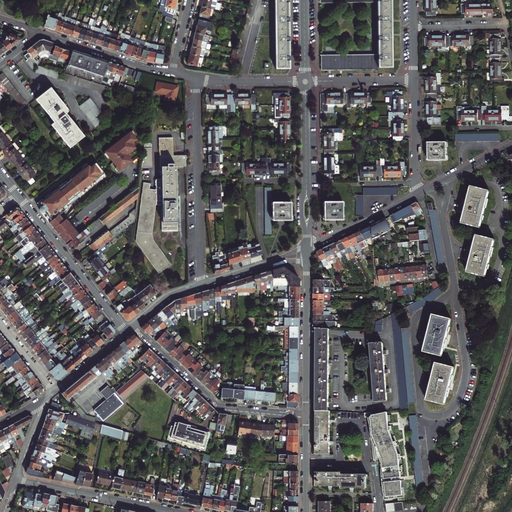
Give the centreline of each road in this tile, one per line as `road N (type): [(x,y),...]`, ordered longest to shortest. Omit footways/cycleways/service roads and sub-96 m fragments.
road 1 (residential): [(195,77),(200,286)]
road 2 (residential): [(305,415),(222,407),(133,326)]
road 3 (residential): [(17,195),(126,332)]
road 4 (residential): [(15,479),(176,511)]
road 5 (tertiary): [(305,415),(306,261)]
road 6 (residential): [(172,71),(40,32)]
road 7 (residential): [(416,195),(306,246)]
